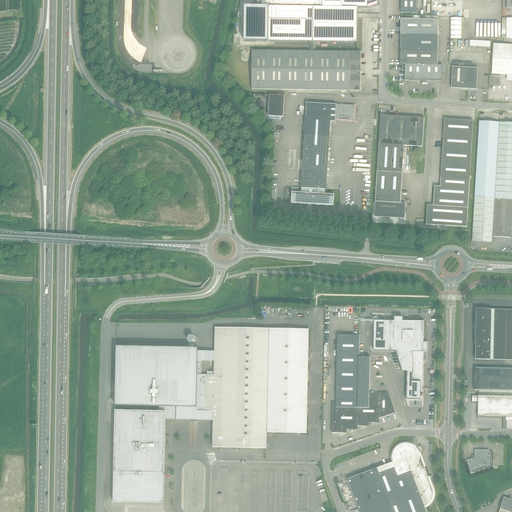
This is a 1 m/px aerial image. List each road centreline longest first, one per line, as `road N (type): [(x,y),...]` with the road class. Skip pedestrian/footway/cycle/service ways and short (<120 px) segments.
road 1 (unclassified): [(220,263),(204,294),(125,301),(109,311),(98,506)]
road 2 (motorway): [(231,236),(229,185),(207,145),(174,122),(105,101),(87,84),(76,66),(71,0)]
road 3 (motorway): [(61,244),(87,156),(114,135),(146,128),(179,136),(210,165),(221,203),(219,235)]
road 4 (motorway): [(52,0),(47,277)]
road 5 (motorway): [(57,511),(61,244)]
road 6 (motorway): [(61,244),(65,0)]
road 7 (motorway): [(47,277),(44,511)]
road 8 (unclassified): [(511,107),(385,97),(385,0)]
road 9 (secondary): [(437,264),(238,249)]
road 10 (unclassified): [(341,511),(325,456),(397,433),(448,433)]
road 11 (motorway): [(0,121),(35,160),(47,277)]
road 12 (secondary): [(161,244),(0,234)]
